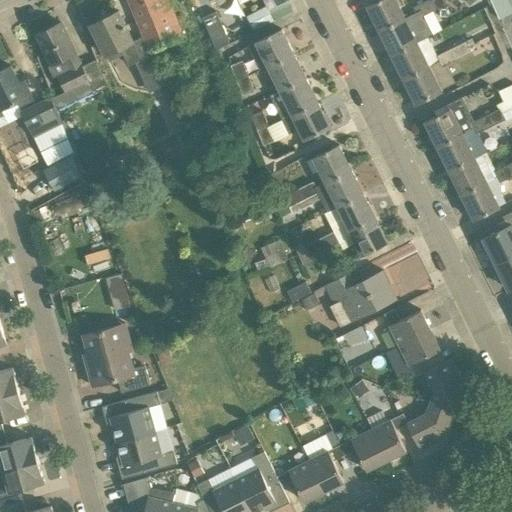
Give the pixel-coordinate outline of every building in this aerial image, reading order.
[(130,0),(151,50),(179,38),(162,0),(130,0)] [(380,30),(405,18),(396,0),(379,0),(368,6),(380,30)] [(433,11),(427,0),(414,7),(416,12),(419,18),(433,11)] [(448,4),(445,0),(427,0),(433,11),(448,4)] [(273,21),(268,12),(266,6),(247,17),(254,31),(273,21)] [(167,87),(154,55),(143,60),(119,11),(91,25),(106,55),(121,48),(129,66),(135,63),(148,95),(167,87)] [(380,30),(393,55),(428,37),(419,18),(416,12),(405,18),(380,30)] [(201,19),(215,52),(229,46),(215,13),(201,19)] [(52,98),(57,110),(105,87),(92,60),(82,65),(61,22),(37,34),(52,64),(49,67),(54,77),(58,76),(66,91),(52,98)] [(261,70),(269,66),(294,53),(282,29),(257,41),(257,42),(249,46),(261,70)] [(452,48),(438,56),(428,37),(393,55),(405,79),(441,61),(443,66),(457,59),(452,48)] [(470,53),(465,42),(452,48),(457,59),(470,53)] [(294,53),(269,66),(281,90),(306,78),(294,53)] [(237,80),(248,75),(242,61),(231,66),(237,80)] [(441,61),(405,79),(417,104),(442,91),(441,90),(452,84),(443,66),(441,61)] [(57,110),(52,98),(52,97),(37,105),(31,94),(32,94),(25,80),(20,82),(11,65),(0,70),(0,105),(2,109),(18,101),(23,112),(22,112),(34,136),(62,122),(57,110)] [(254,91),(248,75),(237,80),(243,95),(254,91)] [(306,78),(281,90),(272,95),(284,119),(293,115),(318,102),(306,78)] [(511,109),(511,86),(499,93),(504,102),(499,105),(500,109),(503,114),(511,109)] [(438,146),(463,133),(471,129),(474,128),(477,134),(491,126),(486,116),(475,121),(463,98),(448,105),(450,109),(426,121),(438,146)] [(318,102),(293,115),(284,119),(291,132),(299,127),(305,139),(330,127),(318,102)] [(491,126),(506,119),(500,109),(486,116),(491,126)] [(258,130),(269,125),(263,111),(252,115),(258,130)] [(275,140),(269,125),(258,130),(264,145),(275,140)] [(126,128),(114,133),(125,155),(136,150),(126,128)] [(471,129),(463,133),(438,146),(450,170),(475,158),(486,152),(477,134),(474,128),(471,129)] [(78,152),(78,153),(79,154),(79,155),(80,156),(81,157),(82,157),(82,158),(83,158),(84,159),(85,159),(86,159),(87,159),(88,159),(89,158),(90,158),(91,157),(92,157),(92,156),(93,156),(93,155),(93,154),(94,154),(94,153),(94,152),(94,151),(94,150),(94,149),(94,148),(93,148),(93,147),(93,146),(92,146),(92,145),(91,145),(91,144),(90,144),(89,143),(88,143),(87,143),(86,143),(85,143),(84,143),(83,143),(83,144),(82,144),(81,145),(80,146),(79,147),(79,148),(79,149),(78,150),(78,151),(78,152)] [(326,182),(351,169),(339,145),(307,161),(313,173),(320,170),(326,182)] [(68,152),(40,167),(52,191),(80,176),(68,152)] [(486,152),(475,158),(450,170),(462,195),(495,178),(499,177),(496,172),(486,152)] [(166,177),(184,169),(179,157),(161,165),(166,177)] [(475,219),(500,207),(499,206),(506,202),(501,194),(502,182),(511,177),(511,167),(510,164),(496,172),(499,177),(495,178),(462,195),(475,219)] [(364,194),(351,169),(326,182),(316,187),(319,192),(322,198),(328,211),(364,194)] [(319,192),(316,187),(313,182),(299,189),(307,205),(322,198),(319,192)] [(285,196),(293,212),(307,205),(299,189),(285,196)] [(337,237),(351,230),(376,218),(364,194),(328,211),(325,213),(334,232),(320,239),(325,250),(340,243),(337,237)] [(239,216),(244,227),(245,230),(273,217),(267,203),(239,216)] [(223,224),(228,235),(244,227),(239,216),(225,223),(223,224)] [(376,218),(351,230),(363,255),(388,242),(376,218)] [(497,264),(511,256),(511,224),(484,238),(497,264)] [(325,250),(320,239),(306,246),(311,257),(325,250)] [(247,246),(241,257),(251,262),(257,251),(247,246)] [(511,256),(497,264),(509,290),(511,288),(511,256)] [(338,327),(359,316),(396,298),(390,286),(391,285),(384,270),(356,284),(349,273),(326,285),(336,304),(328,308),(338,327)] [(311,293),(311,292),(305,282),(301,284),(287,291),(293,302),(311,293)] [(119,311),(133,308),(127,288),(104,294),(107,306),(116,303),(119,311)] [(307,310),(321,303),(315,292),(302,300),(307,310)] [(384,314),(390,325),(400,346),(431,330),(421,310),(401,320),(395,309),(384,314)] [(93,385),(118,379),(122,392),(151,384),(145,365),(133,368),(129,351),(133,350),(125,323),(84,334),(89,353),(84,354),(93,385)] [(431,330),(400,346),(416,377),(424,373),(423,372),(424,372),(419,360),(441,349),(431,330)] [(162,367),(171,363),(164,346),(154,350),(162,367)] [(451,358),(424,372),(423,372),(424,373),(434,393),(432,400),(455,408),(461,390),(457,382),(462,379),(451,358)] [(0,370),(0,395),(19,390),(13,367),(0,370)] [(362,381),(352,388),(357,396),(368,389),(362,381)] [(157,391),(161,403),(172,400),(168,388),(157,391)] [(25,413),(19,390),(0,395),(0,432),(4,432),(1,420),(25,413)] [(318,401),(313,390),(297,397),(293,399),(298,411),(318,401)] [(110,418),(117,441),(156,430),(149,407),(161,404),(157,391),(102,406),(106,419),(110,418)] [(453,412),(434,406),(430,404),(427,413),(408,422),(407,423),(408,424),(420,449),(441,439),(439,434),(447,430),(453,412)] [(371,429),(387,460),(407,450),(396,429),(408,424),(407,423),(408,422),(404,413),(371,429)] [(241,446),(255,438),(248,425),(234,432),(241,446)] [(340,444),(345,455),(357,449),(367,470),(387,460),(371,429),(340,444)] [(156,430),(117,441),(123,465),(119,466),(122,479),(178,463),(174,451),(162,454),(156,430)] [(7,443),(4,432),(0,432),(0,470),(3,469),(38,460),(32,436),(7,443)] [(309,460),(325,491),(344,481),(334,460),(345,455),(340,444),(333,448),(326,434),(303,446),(309,460)] [(333,448),(340,444),(326,434),(333,448)] [(178,459),(188,455),(182,439),(172,443),(178,459)] [(258,468),(236,479),(253,511),(259,511),(268,508),(269,511),(290,502),(282,486),(277,476),(265,451),(253,457),(258,468)] [(45,483),(38,460),(3,469),(9,492),(0,494),(0,507),(23,501),(20,490),(45,483)] [(195,478),(205,473),(198,460),(188,465),(195,478)] [(277,476),(282,486),(294,480),(305,501),(325,491),(309,460),(277,476)] [(171,511),(174,502),(150,496),(152,488),(149,476),(124,483),(131,511),(171,511)] [(205,498),(211,511),(253,511),(236,479),(215,490),(209,478),(197,484),(204,499),(205,498)] [(174,502),(171,511),(211,511),(205,498),(204,499),(197,502),(199,507),(197,508),(174,502)] [(28,511),(26,511),(23,501),(0,507),(0,511),(52,511),(51,506),(28,511)]
